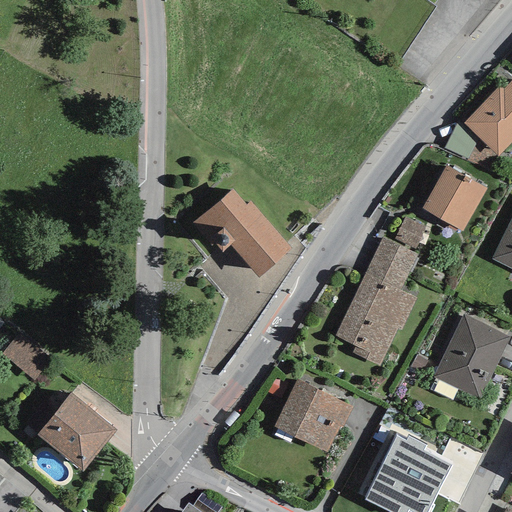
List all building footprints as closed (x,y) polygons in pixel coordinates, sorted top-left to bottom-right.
[(478,137),(498,156),(511,141),(511,79),(503,89),(499,86),(463,123),(474,133),(478,137)] [(474,133),(456,123),(443,148),(467,160),(478,137),(474,133)] [(446,165),(421,208),(462,232),(487,189),(446,165)] [(252,181),(203,222),(255,284),(304,243),(252,181)] [(511,216),(491,259),(511,269),(511,216)] [(425,227),(405,217),(394,239),(415,249),(425,227)] [(417,254),(382,237),(365,273),(399,290),(417,254)] [(399,290),(365,273),(334,336),(355,346),(352,352),(379,366),(397,329),(401,330),(416,298),(399,290)] [(463,314),(433,377),(480,400),(510,337),(463,314)] [(19,332),(2,354),(34,380),(51,358),(19,332)] [(275,377),(267,392),(279,399),(287,384),(275,377)] [(297,379),(273,426),(328,453),(351,407),(297,379)] [(71,393),(37,435),(82,472),(116,431),(71,393)] [(396,436),(364,499),(389,511),(430,511),(434,506),(432,504),(452,465),(423,451),(425,445),(408,437),(406,441),(396,436)] [(201,493),(192,506),(201,511),(218,511),(222,508),(201,493)] [(201,511),(192,506),(189,503),(181,511),(201,511)]
